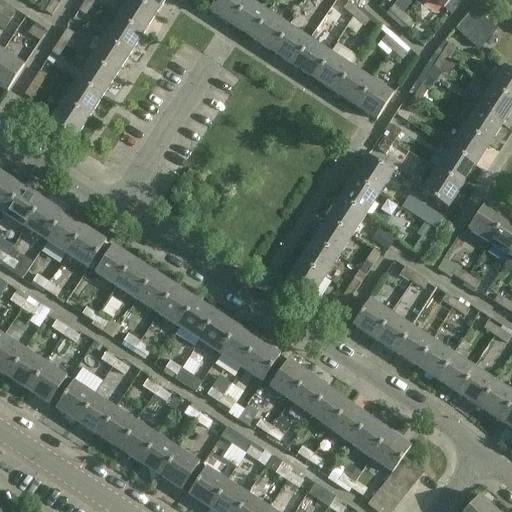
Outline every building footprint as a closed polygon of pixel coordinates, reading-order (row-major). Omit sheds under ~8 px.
[(51,16),(59,4),(52,0),(51,0),(45,10),(44,11),(51,16)] [(92,4),(86,0),(84,0),(78,11),(85,15),(92,4)] [(131,0),(127,0),(115,19),(141,36),(155,15),(131,0)] [(131,0),(155,15),(164,0),(131,0)] [(215,0),(208,12),(230,26),(246,0),(215,0)] [(246,0),(230,26),(250,39),(267,13),(246,0)] [(433,0),(443,8),(450,0),(433,0)] [(342,8),(353,18),(358,11),(348,2),(342,8)] [(388,11),(399,20),(404,14),(394,4),(388,11)] [(2,7),(0,9),(0,14),(9,21),(14,14),(3,8),(2,7)] [(477,48),(494,29),(472,9),(455,29),(477,48)] [(358,11),(353,18),(364,27),(369,21),(358,11)] [(267,13),(250,39),(271,52),(288,27),(267,13)] [(404,14),(399,20),(409,29),(415,23),(404,14)] [(115,19),(102,39),(128,56),(141,36),(115,19)] [(39,41),(44,34),(33,27),(28,34),(39,41)] [(288,27),(271,52),(292,66),(308,40),(288,27)] [(66,29),(58,41),(65,45),(73,34),(66,29)] [(380,41),(391,51),(396,44),(386,35),(380,41)] [(102,39),(89,60),(114,77),(128,56),(102,39)] [(308,40),(292,66),(313,79),(329,54),(308,40)] [(65,45),(58,41),(51,52),(58,57),(65,45)] [(446,60),(454,47),(448,43),(440,55),(446,60)] [(396,44),(391,51),(401,60),(406,54),(396,44)] [(1,53),(0,54),(0,87),(6,92),(23,67),(1,53)] [(329,54),(313,79),(333,93),(350,67),(329,54)] [(439,71),(446,60),(440,55),(433,66),(439,71)] [(89,60),(75,81),(101,97),(114,77),(89,60)] [(511,72),(503,66),(489,88),(511,102),(511,72)] [(350,67),(333,93),(354,106),(371,81),(350,67)] [(39,71),(31,82),(38,87),(46,75),(39,71)] [(75,81),(62,101),(88,118),(101,97),(75,81)] [(371,81),(354,106),(376,120),(392,95),(371,81)] [(38,87),(31,82),(24,94),(31,99),(38,87)] [(420,101),(427,89),(420,85),(413,97),(420,101)] [(511,102),(489,88),(476,108),(501,125),(511,108),(511,102)] [(420,101),(413,97),(405,108),(412,113),(420,101)] [(88,118),(62,101),(48,123),(74,140),(88,118)] [(476,108),(462,129),(488,146),(501,125),(476,108)] [(392,143),(400,131),(393,127),(386,138),(392,143)] [(462,129),(449,150),(474,166),(488,146),(462,129)] [(392,143),(386,138),(378,150),(385,154),(392,143)] [(449,150),(435,170),(461,187),(474,166),(449,150)] [(366,156),(352,178),(378,194),(392,173),(366,156)] [(461,187),(435,170),(421,192),(447,208),(461,187)] [(0,174),(0,212),(3,214),(21,187),(0,174)] [(352,178),(339,198),(365,215),(378,194),(352,178)] [(21,187),(3,214),(24,228),(42,201),(21,187)] [(339,198),(325,219),(351,236),(365,215),(339,198)] [(42,201),(24,228),(45,241),(62,214),(42,201)] [(466,229),(488,243),(504,218),(483,204),(466,229)] [(62,214),(45,241),(65,255),(83,227),(62,214)] [(441,218),(433,229),(440,234),(448,222),(441,218)] [(511,222),(504,218),(488,243),(509,257),(511,251),(511,222)] [(325,219),(312,240),(338,256),(351,236),(325,219)] [(83,227),(65,255),(87,269),(105,242),(83,227)] [(440,234),(433,229),(426,241),(433,245),(440,234)] [(312,240),(298,260),(324,277),(338,256),(312,240)] [(94,273),(115,287),(133,260),(111,246),(94,273)] [(379,254),(373,249),(365,261),(372,265),(379,254)] [(7,256),(3,263),(14,270),(19,264),(7,256)] [(133,260),(115,287),(136,300),(154,273),(133,260)] [(324,277),(298,260),(284,282),(310,299),(324,277)] [(399,274),(411,282),(415,276),(403,268),(399,274)] [(462,283),(466,276),(454,268),(450,275),(462,283)] [(154,273),(136,300),(157,314),(174,287),(154,273)] [(33,282),(44,290),(49,283),(37,276),(33,282)] [(415,276),(411,282),(422,290),(426,283),(415,276)] [(466,276),(462,283),(473,290),(477,283),(466,276)] [(352,295),(360,284),(353,279),(346,291),(352,295)] [(49,283),(44,290),(56,297),(60,291),(49,283)] [(174,287),(157,314),(178,327),(195,300),(174,287)] [(352,295),(346,291),(338,303),(345,307),(352,295)] [(21,308),(26,301),(14,294),(10,301),(21,308)] [(440,302),(452,309),(456,303),(445,295),(440,302)] [(503,310),(507,303),(496,295),(491,302),(503,310)] [(195,300),(178,327),(198,341),(216,314),(195,300)] [(352,325),(373,340),(390,314),(368,300),(352,325)] [(37,309),(26,301),(21,308),(33,316),(37,309)] [(456,303),(452,309),(464,317),(468,310),(456,303)] [(511,305),(507,303),(503,310),(511,315),(511,305)] [(82,314),(94,322),(98,315),(86,308),(82,314)] [(216,314),(198,341),(219,355),(237,328),(216,314)] [(390,314),(373,340),(394,353),(411,328),(390,314)] [(105,330),(110,323),(98,315),(94,322),(105,330)] [(51,328),(63,335),(67,329),(56,321),(51,328)] [(482,329),(494,336),(498,330),(486,322),(482,329)] [(237,328),(219,355),(240,368),(258,341),(237,328)] [(411,328),(394,353),(415,367),(431,341),(411,328)] [(67,329),(63,335),(74,343),(79,336),(67,329)] [(498,330),(494,336),(505,344),(510,337),(498,330)] [(124,342),(135,349),(139,342),(128,335),(124,342)] [(3,337),(0,341),(0,372),(6,377),(24,350),(3,337)] [(258,341),(240,368),(262,382),(279,355),(258,341)] [(431,341),(415,367),(435,380),(452,355),(431,341)] [(139,342),(135,349),(147,357),(151,350),(139,342)] [(24,350),(6,377),(27,390),(44,363),(24,350)] [(100,360),(112,367),(116,361),(105,353),(100,360)] [(452,355),(435,380),(456,394),(473,368),(452,355)] [(116,361),(112,367),(124,375),(128,368),(116,361)] [(268,387),(289,402),(308,375),(287,361),(268,387)] [(181,370),(170,362),(165,369),(177,376),(181,370)] [(44,363),(27,390),(48,404),(66,377),(44,363)] [(473,368),(456,394),(477,407),(493,382),(473,368)] [(190,389),(196,379),(181,370),(177,376),(175,380),(190,389)] [(308,375),(289,402),(309,416),(328,390),(308,375)] [(142,387),(154,395),(158,388),(146,380),(142,387)] [(55,409),(77,423),(94,396),(72,382),(55,409)] [(511,393),(493,382),(477,407),(497,421),(511,397),(511,393)] [(158,388),(154,395),(165,402),(170,395),(158,388)] [(207,396),(218,403),(223,396),(211,389),(207,396)] [(328,390),(309,416),(329,431),(348,404),(328,390)] [(94,396),(77,423),(97,436),(115,410),(94,396)] [(223,396),(218,403),(230,411),(235,404),(223,396)] [(511,397),(497,421),(511,430),(511,397)] [(258,411),(247,404),(237,420),(248,427),(258,411)] [(348,404),(329,431),(350,445),(368,418),(348,404)] [(183,414),(195,421),(199,415),(188,407),(183,414)] [(115,410),(97,436),(118,450),(135,423),(115,410)] [(199,415),(195,421),(207,429),(211,422),(199,415)] [(368,418),(350,445),(370,459),(389,433),(368,418)] [(256,427),(267,435),(272,428),(260,421),(256,427)] [(135,423),(118,450),(139,463),(156,437),(135,423)] [(220,438),(233,446),(245,454),(251,444),(226,428),(220,438)] [(272,428),(267,435),(279,443),(284,436),(272,428)] [(389,433),(370,459),(391,474),(396,467),(403,457),(409,447),(405,444),(389,433)] [(156,437),(139,463),(160,477),(177,450),(156,437)] [(256,462),(261,455),(249,447),(245,454),(256,462)] [(297,454),(309,462),(313,455),(302,448),(297,454)] [(177,450),(160,477),(181,491),(198,464),(177,450)] [(313,455),(309,462),(320,470),(325,463),(313,455)] [(403,457),(396,467),(415,482),(423,473),(403,457)] [(274,473),(286,481),(291,474),(279,466),(274,473)] [(391,474),(389,477),(408,492),(415,482),(396,467),(391,474)] [(188,495),(209,509),(227,482),(205,468),(188,495)] [(291,474),(286,481),(298,488),(302,481),(291,474)] [(350,489),(355,482),(343,475),(339,481),(350,489)] [(389,477),(382,486),(400,501),(408,492),(389,477)] [(227,482),(209,509),(213,511),(236,511),(247,495),(227,482)] [(355,482),(350,489),(362,497),(367,490),(355,482)] [(382,486),(374,496),(393,511),(400,501),(382,486)] [(328,508),(332,501),(320,494),(316,500),(328,508)] [(247,495),(236,511),(266,511),(268,509),(247,495)] [(391,511),(393,511),(374,496),(367,505),(375,511),(391,511)] [(463,511),(494,511),(478,496),(463,511)] [(332,501),(328,508),(333,511),(341,511),(344,509),(332,501)]
